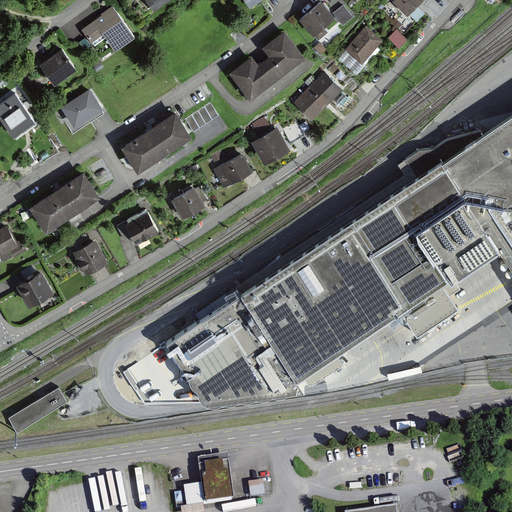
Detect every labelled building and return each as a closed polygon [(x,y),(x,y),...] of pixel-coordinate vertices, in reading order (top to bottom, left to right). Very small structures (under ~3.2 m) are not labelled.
[(141,0),(149,12),(168,0),(141,0)] [(414,0),(389,0),(402,13),(414,0)] [(331,17),(319,1),(307,10),(305,7),(295,14),(312,37),(322,30),(318,26),(331,17)] [(351,16),(343,4),(331,12),(339,24),(351,16)] [(133,37),(110,7),(78,30),(88,45),(98,37),(110,53),(133,37)] [(377,38),(363,25),(342,48),(355,61),(377,38)] [(399,27),(390,35),(400,47),(409,39),(399,27)] [(300,53),(281,28),(257,45),(263,52),(251,61),(246,54),(224,71),(244,96),(300,53)] [(73,72),(57,47),(33,63),(49,88),(73,72)] [(341,88),(324,71),(292,102),(309,119),(341,88)] [(17,91),(0,102),(0,115),(12,135),(36,121),(17,91)] [(90,91),(64,107),(74,124),(100,109),(90,91)] [(187,134),(171,109),(115,144),(132,170),(187,134)] [(511,111),(484,131),(434,162),(453,193),(468,217),(511,188),(511,111)] [(262,134),(273,127),(266,115),(255,122),(262,134)] [(299,119),(285,127),(293,141),(307,134),(299,119)] [(285,146),(274,127),(249,142),(260,161),(285,146)] [(421,148),(406,157),(417,173),(434,162),(484,131),(480,128),(447,138),(434,146),(421,148)] [(249,170),(238,152),(208,170),(219,188),(249,170)] [(417,173),(230,291),(284,374),(437,275),(404,224),(453,193),(434,162),(417,173)] [(92,196),(78,171),(23,204),(38,228),(92,196)] [(199,204),(189,185),(167,197),(177,216),(199,204)] [(511,188),(468,217),(511,284),(511,188)] [(155,230),(145,212),(119,226),(129,244),(155,230)] [(5,224),(0,226),(0,261),(0,262),(25,250),(21,242),(15,244),(5,224)] [(106,260),(94,238),(69,251),(82,273),(106,260)] [(51,290),(41,272),(19,285),(30,303),(51,290)] [(230,291),(158,344),(194,401),(292,385),(284,374),(230,291)] [(58,386),(9,415),(18,431),(67,402),(58,386)] [(226,456),(199,460),(203,484),(186,486),(189,508),(233,501),(226,456)] [(250,482),(252,497),(266,495),(264,481),(250,482)]
